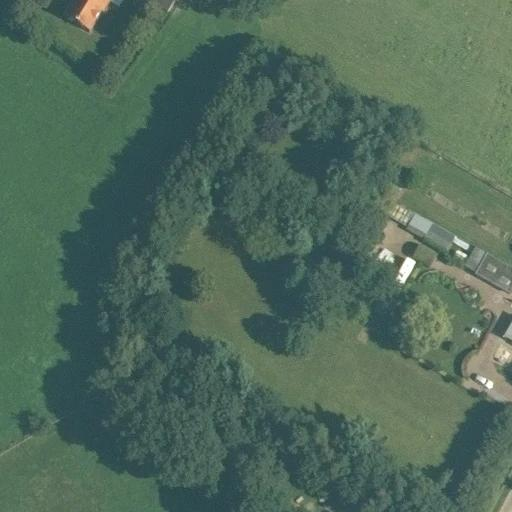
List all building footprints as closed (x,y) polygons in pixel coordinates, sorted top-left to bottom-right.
[(64,18),(89,33),(102,13),(103,14),(110,3),(118,8),(122,0),(74,0),(75,0),(64,18)] [(432,225),(415,215),(407,228),(406,230),(423,240),(445,254),(455,238),(432,225)] [(366,262),(353,239),(335,250),(349,272),(366,262)] [(511,293),(511,270),(504,265),(492,285),(510,296),(511,293)] [(511,343),(508,342),(496,364),(511,372),(511,343)]
